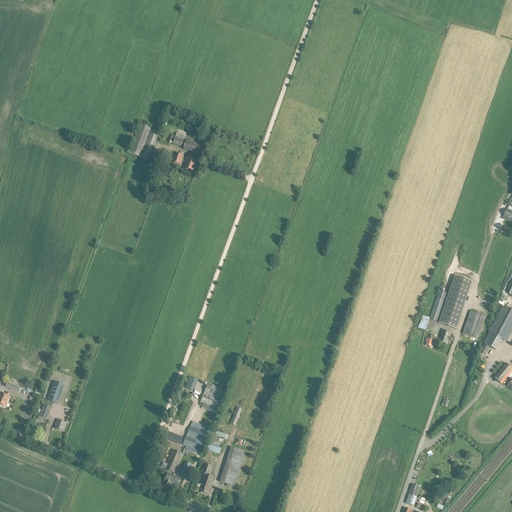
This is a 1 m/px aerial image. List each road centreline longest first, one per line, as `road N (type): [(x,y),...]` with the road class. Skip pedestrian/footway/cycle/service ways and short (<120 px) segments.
road 1 (unclassified): [(319,0),(140,485)]
road 2 (unknown): [(419,445),(471,295)]
road 3 (unclassified): [(140,485),(0,428)]
road 4 (unknown): [(419,445),(478,393),(494,357),(511,352)]
